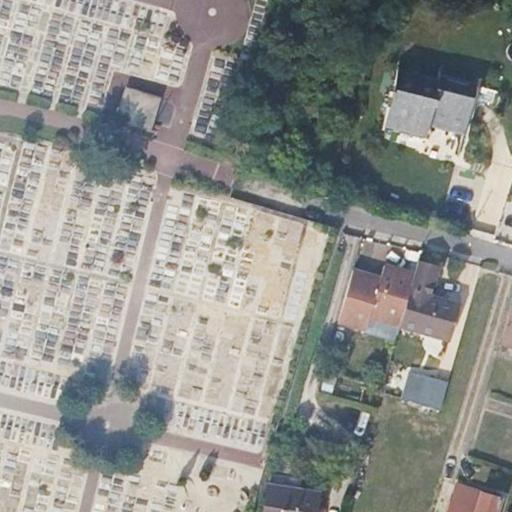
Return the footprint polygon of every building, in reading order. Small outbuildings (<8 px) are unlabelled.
[(466,137),(477,90),(442,82),(439,91),(397,82),(385,129),(426,139),(430,128),(466,137)] [(289,90),(273,86),(269,106),(332,118),(335,105),(289,95),(289,90)] [(128,88),(117,121),(135,127),(145,94),(128,88)] [(135,127),(152,132),(162,99),(145,94),(135,127)] [(250,172),(263,176),(270,146),(258,143),(250,172)] [(435,271),(416,266),(412,279),(399,326),(448,340),(458,306),(429,297),(435,271)] [(372,319),(399,326),(412,279),(384,272),(381,285),(354,278),(338,329),(367,336),(372,319)] [(147,348),(137,385),(230,409),(236,389),(225,386),(229,373),(211,368),(210,374),(183,367),(185,358),(147,348)] [(441,408),(448,383),(415,373),(406,399),(441,408)] [(494,511),(498,497),(458,486),(449,511),(494,511)] [(271,487),(270,494),(266,511),(319,511),(320,505),(322,496),(271,487)]
